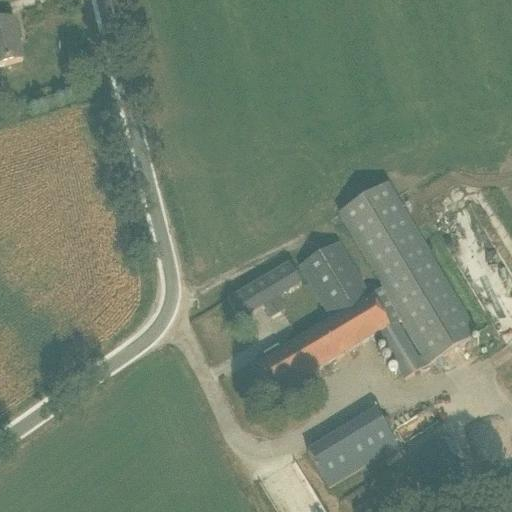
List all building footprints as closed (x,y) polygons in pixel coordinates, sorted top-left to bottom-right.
[(0,69),(3,68),(22,64),(12,23),(0,25),(0,69)] [(256,371),(273,399),(377,337),(405,383),(477,339),(388,188),(339,217),(384,291),(369,299),(338,247),(298,271),(329,323),(278,354),(280,357),(256,371)] [(265,281),(250,290),(263,311),(278,302),(265,281)] [(441,361),(436,365),(440,372),(446,368),(441,361)] [(331,492),(403,447),(392,429),(387,421),(380,411),(308,456),(331,492)] [(321,511),(296,465),(263,483),(278,511),(321,511)]
